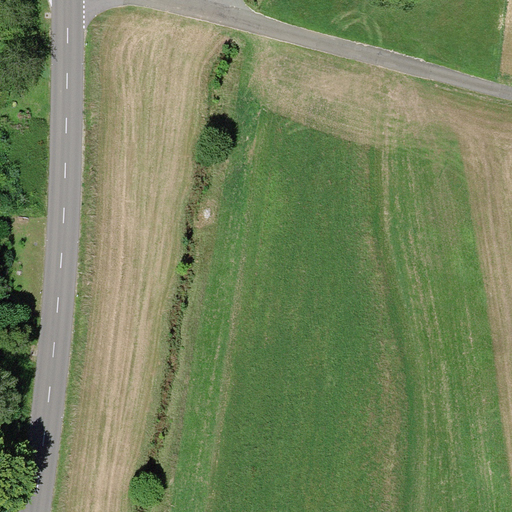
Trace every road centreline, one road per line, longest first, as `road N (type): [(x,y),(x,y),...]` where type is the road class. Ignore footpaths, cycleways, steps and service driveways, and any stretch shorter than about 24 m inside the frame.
road 1 (tertiary): [(34,511),(59,303),(68,0)]
road 2 (residential): [(158,0),(511,94)]
